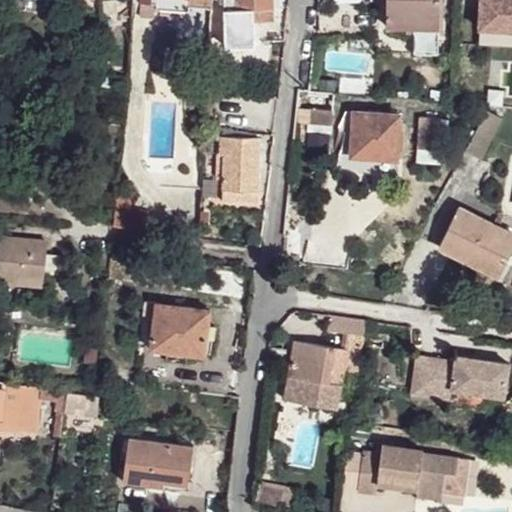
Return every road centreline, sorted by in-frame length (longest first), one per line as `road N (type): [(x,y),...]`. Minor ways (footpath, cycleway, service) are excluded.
road 1 (unclassified): [(298,0),(242,511)]
road 2 (unknown): [(265,306),(511,322)]
